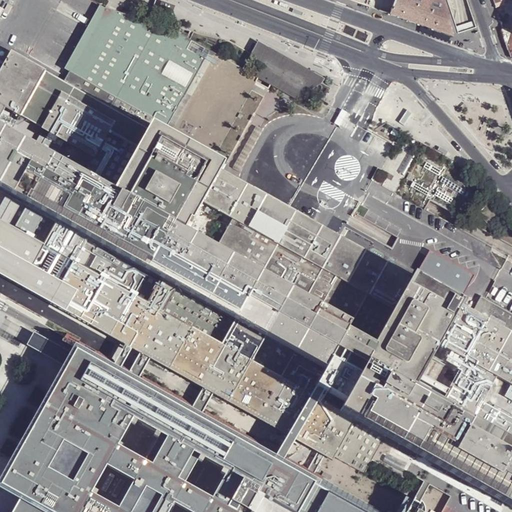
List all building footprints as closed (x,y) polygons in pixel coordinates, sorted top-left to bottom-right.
[(176,4),(164,0),(160,0),(158,8),(173,13),(176,4)] [(394,0),(389,15),(397,18),(419,25),(441,33),(452,37),(442,0),(394,0)] [(76,84),(116,12),(110,8),(102,4),(65,69),(70,72),(65,82),(12,52),(0,73),(0,274),(127,345),(117,362),(125,366),(134,349),(142,354),(133,371),(143,377),(153,360),(205,389),(196,406),(206,412),(215,395),(291,436),(281,453),(288,457),(297,440),(320,453),(322,448),(0,269),(0,78),(13,56),(76,91),(78,86),(76,84)] [(224,165),(269,85),(277,68),(250,53),(242,69),(180,35),(116,12),(76,84),(78,86),(76,91),(13,56),(0,78),(0,269),(322,448),(329,453),(366,473),(386,438),(511,507),(511,419),(480,402),(496,376),(511,384),(511,334),(471,311),(448,299),(432,290),(419,283),(331,233),(317,225),(309,221),(242,184),(239,182),(231,177),(218,170),(222,164),(224,165)] [(511,32),(508,31),(502,29),(508,47),(511,58),(511,57),(511,32)] [(277,68),(269,85),(288,96),(293,98),(320,83),(323,76),(317,73),(257,41),(254,47),(250,53),(277,68)] [(352,114),(342,109),(334,123),(344,128),(352,114)] [(432,290),(448,299),(457,283),(428,267),(419,283),(432,290)] [(471,311),(511,334),(511,313),(480,296),(471,311)] [(73,360),(77,354),(34,331),(27,345),(69,368),(73,360)] [(2,487),(22,499),(68,416),(64,413),(79,388),(94,396),(103,377),(113,360),(83,343),(77,354),(73,360),(69,368),(2,487)] [(117,362),(113,360),(103,377),(94,396),(79,388),(64,413),(68,416),(22,499),(14,511),(383,511),(317,475),(318,474),(311,470),(288,457),(281,453),(206,412),(196,406),(143,377),(133,371),(125,366),(117,362)] [(329,453),(322,448),(320,453),(311,470),(318,474),(327,457),(329,453)] [(366,473),(329,453),(327,457),(364,477),(366,473)] [(425,481),(408,511),(415,511),(422,501),(431,484),(428,483),(425,481)] [(422,501),(415,511),(428,511),(427,508),(426,505),(422,501)]
